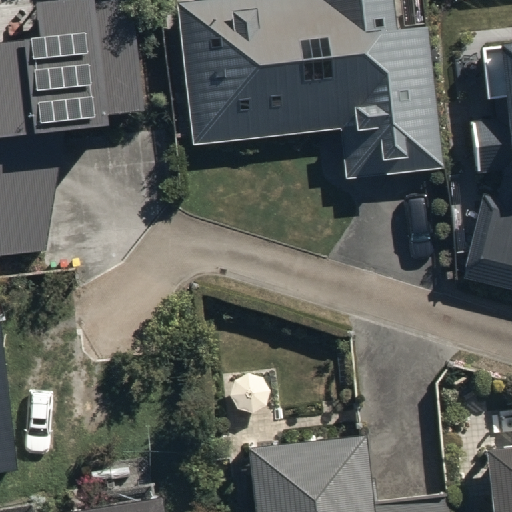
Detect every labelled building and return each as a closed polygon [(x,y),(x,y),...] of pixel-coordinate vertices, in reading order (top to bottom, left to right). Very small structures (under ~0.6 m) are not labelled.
[(0,251),(65,244),(57,173),(47,177),(45,140),(109,137),(103,120),(135,117),(127,48),(142,47),(136,0),(70,0),(73,23),(31,28),(30,19),(0,22),(0,251)] [(262,0),(184,9),(199,143),(339,127),(345,179),(429,170),(414,40),(394,42),(389,0),(262,0)] [(484,201),(461,285),(511,298),(511,48),(479,51),(485,111),(507,109),(508,121),(473,125),(478,180),(505,177),(498,205),(484,201)] [(0,470),(18,469),(1,323),(0,322),(0,470)] [(363,433),(245,445),(251,511),(448,511),(447,493),(370,502),(363,433)] [(511,511),(511,445),(485,449),(492,511),(511,511)] [(157,511),(154,496),(89,506),(89,511),(157,511)]
